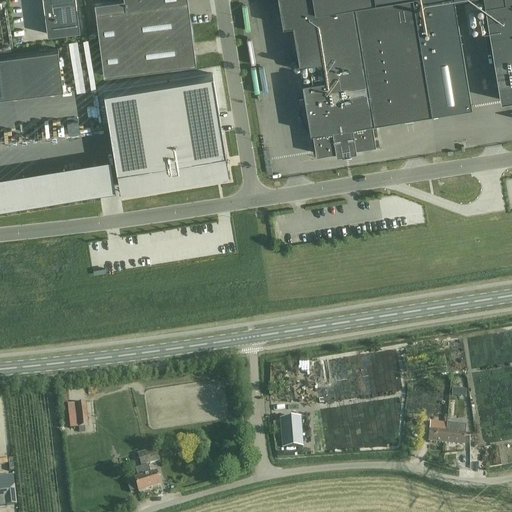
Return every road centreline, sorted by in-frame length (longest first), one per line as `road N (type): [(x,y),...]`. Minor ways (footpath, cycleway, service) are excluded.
road 1 (primary): [(251,339),(511,297)]
road 2 (unclassified): [(254,199),(511,160)]
road 3 (unclassified): [(0,236),(254,199)]
road 4 (primary): [(0,369),(251,339)]
road 5 (unclassified): [(266,477),(379,467),(465,482),(511,479)]
road 6 (unclassified): [(221,0),(254,199)]
road 7 (unclassified): [(266,477),(251,339)]
road 8 (unclassified): [(266,477),(145,511)]
